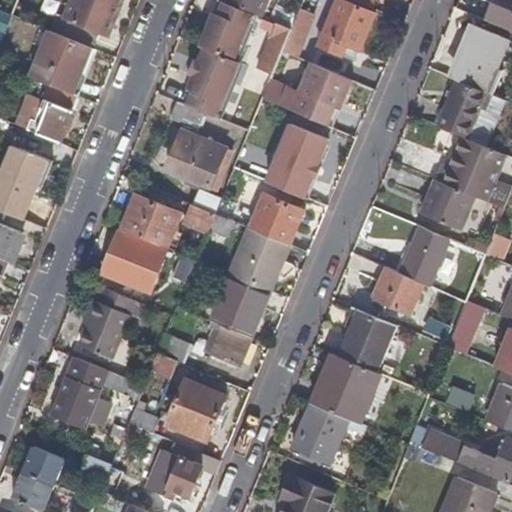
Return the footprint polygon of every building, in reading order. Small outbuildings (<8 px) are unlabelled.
[(123,0),(64,0),(51,31),(92,48),(98,33),(108,36),(123,0)] [(269,0),(219,0),(220,0),(223,2),(253,14),(262,18),(269,0)] [(377,15),(341,0),(338,0),(318,46),(345,58),(349,48),(362,54),(377,15)] [(350,0),(374,10),(377,0),(350,0)] [(511,0),(494,0),(487,19),(511,29),(511,0)] [(217,15),(213,13),(199,46),(203,48),(234,60),(253,14),(223,2),(217,15)] [(317,16),(300,10),(291,31),(286,43),(303,51),(317,16)] [(0,41),(1,42),(11,17),(0,12),(0,41)] [(291,31),(275,23),(256,69),(272,76),(276,67),(282,52),(286,43),(291,31)] [(511,42),(511,41),(479,28),(457,81),(490,95),(511,42)] [(51,31),(49,31),(30,78),(58,89),(74,95),(92,48),(51,31)] [(98,51),(92,48),(74,95),(79,97),(80,97),(98,51)] [(187,74),(191,76),(185,90),(191,93),(186,106),(204,113),(216,118),(239,63),(203,48),(197,62),(193,60),(187,74)] [(362,54),(349,48),(345,58),(358,63),(362,54)] [(354,81),(315,65),(303,95),(342,112),(354,81)] [(276,67),(272,76),(262,99),(276,105),(290,73),(276,67)] [(490,95),(457,81),(438,126),(464,138),(489,148),(508,102),(490,95)] [(74,95),(58,89),(44,124),(32,119),(28,129),(61,143),(79,97),(74,95)] [(170,119),(185,126),(166,170),(201,187),(193,206),(215,215),(222,199),(209,194),(227,150),(195,136),(204,113),(186,106),(177,102),(170,119)] [(331,141),(291,124),(274,168),(287,174),(313,185),(331,141)] [(454,163),(450,161),(441,182),(479,198),(506,209),(511,194),(511,186),(495,180),(506,155),(489,148),(464,138),(454,163)] [(263,150),(248,144),(239,165),(243,167),(254,172),(263,150)] [(12,146),(6,160),(47,176),(53,162),(12,146)] [(47,176),(6,160),(0,174),(0,210),(16,217),(29,187),(41,191),(47,176)] [(287,174),(274,168),(271,175),(284,180),(287,174)] [(441,182),(436,181),(421,215),(464,232),(479,198),(441,182)] [(295,196),(281,190),(277,199),(292,205),(295,196)] [(264,193),(259,191),(251,212),(256,214),(264,193)] [(264,193),(256,214),(250,229),(292,246),(307,212),(292,205),(277,199),(264,193)] [(150,201),(135,195),(121,230),(167,249),(168,250),(182,214),(163,207),(166,201),(153,195),(150,201)] [(193,206),(191,205),(184,222),(208,231),(215,215),(193,206)] [(16,217),(0,210),(0,223),(23,233),(28,222),(16,217)] [(239,225),(216,216),(209,232),(228,240),(233,229),(237,230),(239,225)] [(0,223),(0,259),(4,261),(10,263),(15,265),(27,235),(23,233),(0,223)] [(292,246),(250,229),(231,276),(272,293),(292,246)] [(451,241),(422,229),(402,274),(426,285),(432,287),(451,241)] [(121,230),(120,230),(101,274),(127,285),(127,284),(134,269),(129,267),(133,257),(147,263),(159,268),(167,249),(121,230)] [(509,240),(496,235),(487,256),(500,261),(509,240)] [(147,263),(133,257),(129,267),(134,269),(143,273),(147,263)] [(171,276),(183,281),(191,262),(179,257),(171,276)] [(0,286),(10,263),(4,261),(0,271),(0,286)] [(208,270),(198,266),(194,278),(204,282),(208,270)] [(402,274),(388,268),(374,299),(393,307),(412,316),(426,285),(402,274)] [(143,273),(134,269),(127,284),(138,289),(144,273),(143,273)] [(84,317),(89,319),(85,329),(78,345),(114,361),(132,317),(145,322),(151,308),(104,288),(98,302),(91,299),(84,317)] [(267,311),(225,293),(212,322),(218,324),(253,338),(259,324),(262,325),(267,311)] [(511,293),(503,316),(511,320),(511,293)] [(374,299),(371,304),(391,313),(393,307),(374,299)] [(468,302),(458,329),(450,348),(462,353),(481,308),(468,302)] [(399,327),(358,311),(339,357),(380,374),(399,327)] [(89,319),(84,317),(80,327),(85,329),(89,319)] [(458,329),(430,317),(422,337),(450,348),(458,329)] [(253,338),(218,324),(206,353),(244,368),(246,363),(254,344),(255,340),(253,338)] [(262,325),(259,324),(253,338),(255,340),(262,325)] [(192,345),(166,334),(158,354),(180,362),(185,364),(192,345)] [(511,344),(505,343),(496,366),(511,372),(511,344)] [(259,347),(254,344),(246,363),(252,365),(259,347)] [(180,362),(158,354),(151,373),(171,382),(180,362)] [(339,357),(331,354),(310,403),(312,404),(351,420),(365,426),(386,377),(380,374),(339,357)] [(134,380),(75,358),(51,417),(86,431),(89,422),(103,428),(113,405),(98,398),(103,385),(128,395),(134,380)] [(145,385),(134,380),(128,395),(139,399),(145,385)] [(226,396),(189,380),(169,427),(207,443),(226,396)] [(511,388),(502,384),(487,421),(511,431),(511,388)] [(148,405),(139,400),(129,424),(154,434),(161,419),(145,413),(148,405)] [(351,420),(312,404),(290,454),(330,471),(348,429),(351,420)] [(365,426),(351,420),(348,429),(366,437),(369,428),(365,426)] [(442,458),(443,455),(511,483),(511,480),(511,438),(508,437),(505,445),(497,441),(491,455),(432,429),(430,432),(418,426),(411,445),(442,458)] [(178,444),(173,454),(202,467),(206,457),(178,444)] [(65,460),(34,446),(23,472),(13,498),(43,511),(44,511),(55,485),(65,460)] [(173,454),(163,450),(146,489),(164,497),(167,490),(180,495),(191,500),(205,468),(202,467),(173,454)] [(112,465),(87,455),(79,473),(105,482),(112,465)] [(126,475),(112,469),(102,491),(117,497),(126,475)] [(282,501),(288,503),(284,511),(329,511),(337,495),(292,477),(282,501)] [(491,511),(498,495),(457,477),(443,511),(491,511)] [(180,495),(167,490),(164,497),(176,502),(180,495)]
